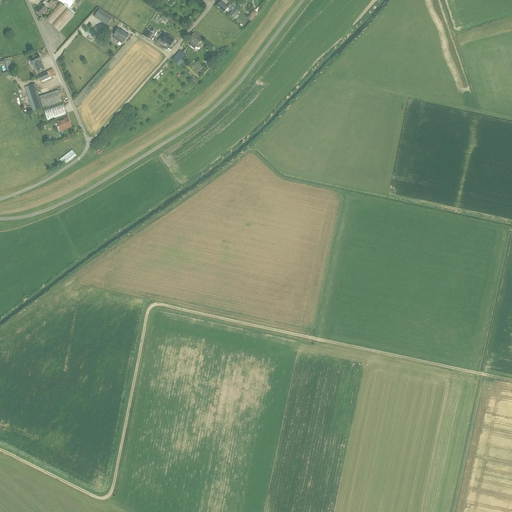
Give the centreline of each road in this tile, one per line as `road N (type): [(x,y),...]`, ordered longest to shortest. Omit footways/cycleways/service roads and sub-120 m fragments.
road 1 (track): [(511,380),(156,304),(146,312),(107,498),(0,450)]
road 2 (unclassified): [(0,218),(61,203),(198,120),(244,77),(303,0)]
road 3 (residential): [(78,158),(88,141),(26,0)]
